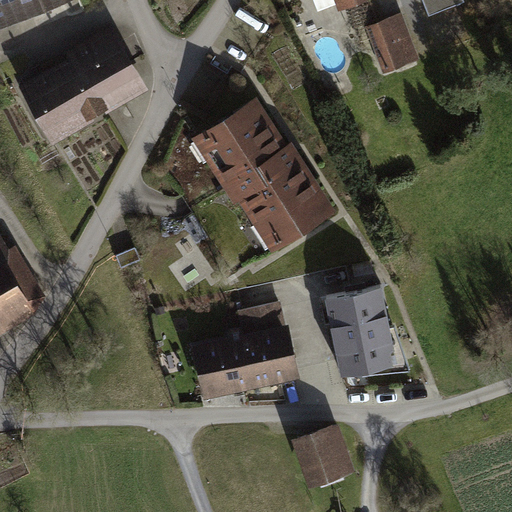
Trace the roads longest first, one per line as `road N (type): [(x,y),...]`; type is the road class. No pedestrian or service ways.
road 1 (residential): [(0,419),(371,413),(463,402),(511,384)]
road 2 (residential): [(0,372),(80,265),(173,78)]
road 3 (unknown): [(0,47),(124,0)]
